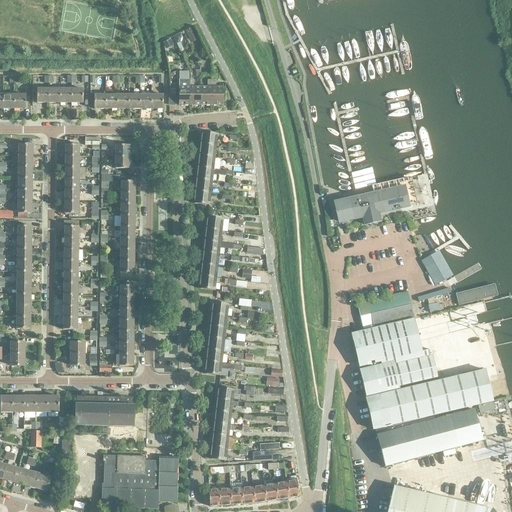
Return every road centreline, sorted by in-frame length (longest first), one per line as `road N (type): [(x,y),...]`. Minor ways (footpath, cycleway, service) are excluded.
road 1 (residential): [(310,511),(252,137),(189,0)]
road 2 (residential): [(187,379),(169,129)]
road 3 (residential): [(52,130),(49,380)]
road 4 (residential): [(146,131),(146,381)]
road 5 (residential): [(199,511),(187,379)]
road 6 (unknown): [(487,459),(400,475),(366,472)]
